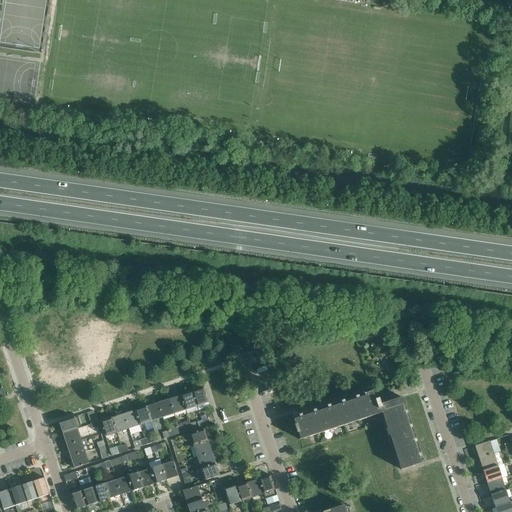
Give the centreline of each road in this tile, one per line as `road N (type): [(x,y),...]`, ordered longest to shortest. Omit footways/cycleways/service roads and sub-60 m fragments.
road 1 (motorway): [(0,205),(511,279)]
road 2 (motorway): [(511,253),(0,180)]
road 3 (residential): [(289,511),(241,362)]
road 4 (residential): [(471,511),(423,365)]
road 5 (residential): [(44,444),(0,319)]
